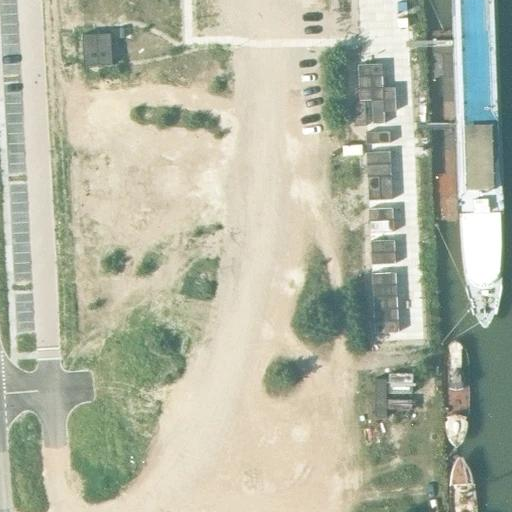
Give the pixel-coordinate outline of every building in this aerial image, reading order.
[(397,11),(407,11),(406,2),(397,3),(397,11)] [(398,28),(407,27),(407,18),(397,19),(398,28)] [(111,33),(82,35),(84,66),(112,65),(111,33)] [(383,87),(381,64),(358,65),(359,100),(371,100),(372,124),(384,123),(384,111),(396,111),(395,87),(383,87)] [(358,101),(352,102),(354,126),(366,125),(365,101),(358,101)] [(390,143),(389,131),(365,132),(366,144),(390,143)] [(361,145),(342,146),(343,156),(362,155),(361,145)] [(390,151),(366,153),(368,201),(392,199),(390,151)] [(368,209),(370,232),(393,231),(392,208),(368,209)] [(394,240),(370,241),(371,265),(395,264),(394,240)] [(398,332),(395,272),(371,273),(374,333),(398,332)]
